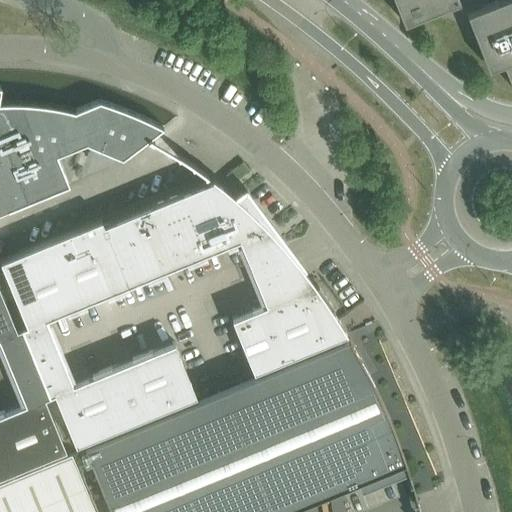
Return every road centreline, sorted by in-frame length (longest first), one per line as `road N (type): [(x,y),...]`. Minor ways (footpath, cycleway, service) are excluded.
road 1 (unclassified): [(95,56),(229,116),(302,182),(380,282)]
road 2 (secondary): [(266,0),(354,66),(449,170)]
road 3 (unclassified): [(396,308),(443,406),(477,511)]
road 4 (secondary): [(511,118),(401,56)]
